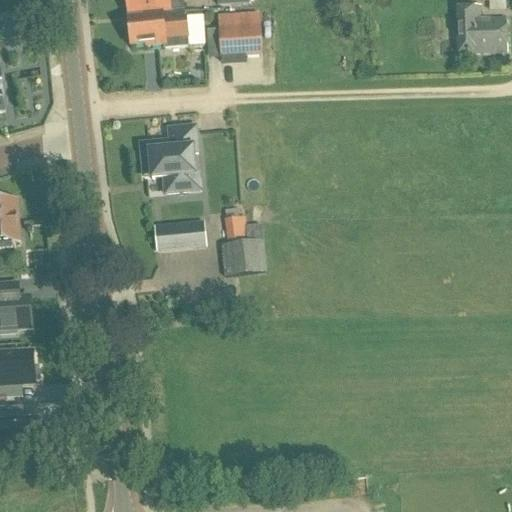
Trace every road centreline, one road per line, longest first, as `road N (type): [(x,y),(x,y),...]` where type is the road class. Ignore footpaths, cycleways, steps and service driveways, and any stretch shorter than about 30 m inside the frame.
road 1 (secondary): [(121,511),(79,140)]
road 2 (secondary): [(79,140),(66,0)]
